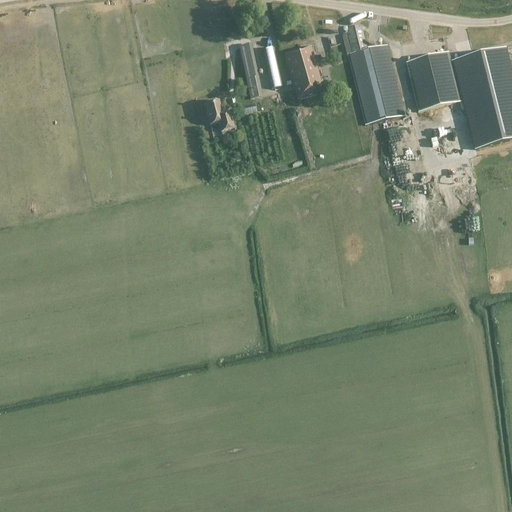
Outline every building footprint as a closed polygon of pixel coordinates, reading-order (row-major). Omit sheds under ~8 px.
[(347,35),(341,36),(346,54),(347,54),(347,56),(370,151),(411,141),(388,46),(367,51),(365,45),(360,27),(346,30),(347,35)] [(262,98),(251,45),(238,48),(250,101),(262,98)] [(283,56),(290,80),(293,91),(294,91),(297,101),(322,94),(319,84),(320,83),(310,48),(283,56)] [(511,81),(504,50),(451,64),(460,103),(463,103),(475,151),(511,141),(511,81)] [(415,62),(405,65),(417,114),(427,111),(460,103),(451,64),(448,54),(415,62)] [(218,124),(221,133),(234,129),(230,115),(223,117),(219,102),(202,106),(202,107),(204,106),(209,126),(218,124)] [(240,112),(241,114),(240,114),(241,117),(257,113),(255,104),(239,107),(240,112)] [(461,126),(436,133),(444,162),(469,155),(461,126)]
